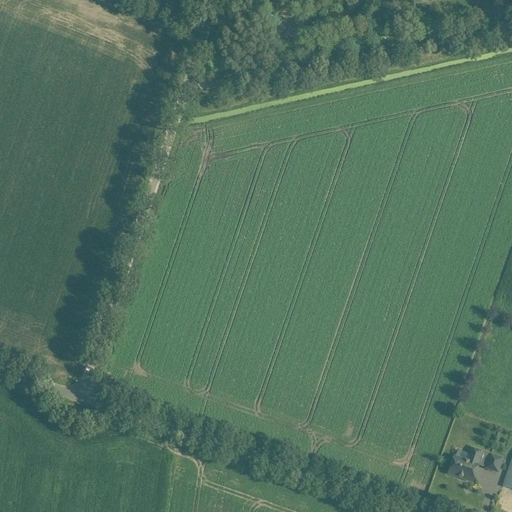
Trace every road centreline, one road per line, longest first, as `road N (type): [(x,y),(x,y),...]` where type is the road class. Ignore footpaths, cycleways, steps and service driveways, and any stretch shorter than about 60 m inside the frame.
road 1 (unclassified): [(79,398),(216,0)]
road 2 (unclassified): [(395,511),(79,398)]
